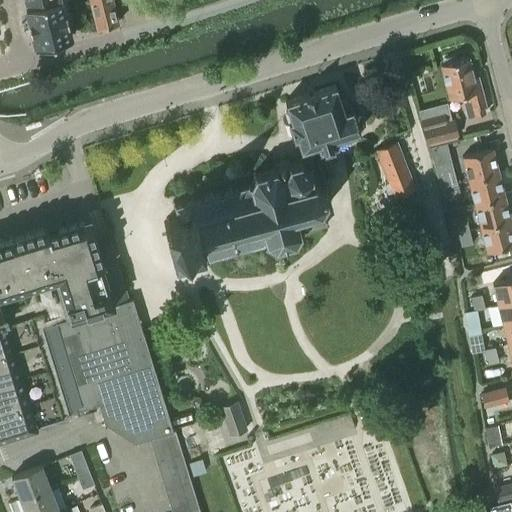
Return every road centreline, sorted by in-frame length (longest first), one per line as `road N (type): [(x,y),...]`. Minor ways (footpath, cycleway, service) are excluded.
road 1 (tertiary): [(0,158),(84,122),(481,2)]
road 2 (unclassified): [(22,63),(239,0)]
road 3 (residential): [(511,118),(481,2)]
